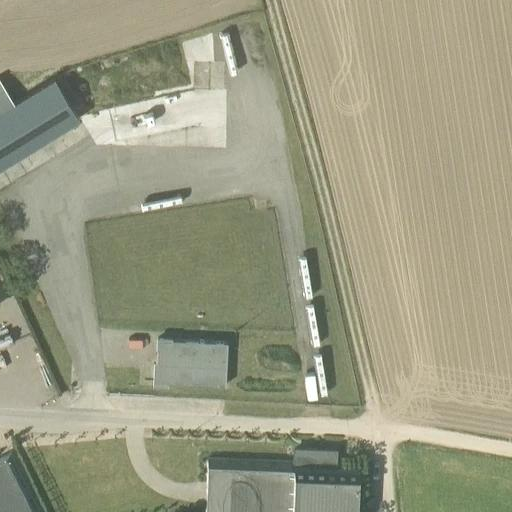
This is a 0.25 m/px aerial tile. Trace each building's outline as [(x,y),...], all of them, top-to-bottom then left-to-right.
[(54,77),(53,76),(13,101),(0,78),(0,166),(79,118),(68,99),(76,94),(62,73),(54,77)] [(225,385),(227,341),(158,338),(155,382),(225,385)] [(356,511),(358,464),(335,463),(336,457),(327,457),(328,450),(294,449),(293,461),(291,511),(356,511)] [(0,511),(39,511),(19,471),(10,454),(0,458),(0,511)] [(291,511),(293,461),(207,458),(205,511),(291,511)]
